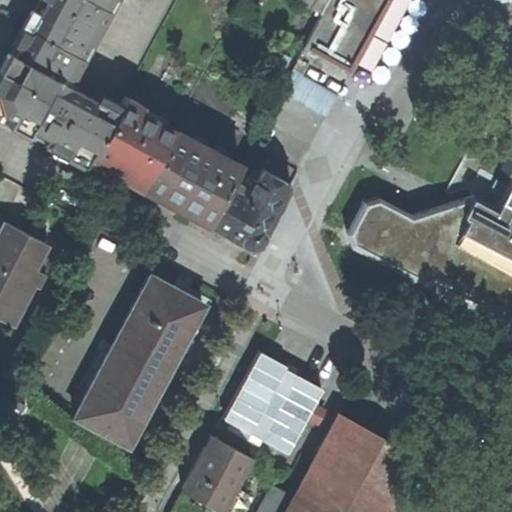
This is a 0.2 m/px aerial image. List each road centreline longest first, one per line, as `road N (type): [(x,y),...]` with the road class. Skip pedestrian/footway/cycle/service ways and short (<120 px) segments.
road 1 (residential): [(268,282),(0,134)]
road 2 (residential): [(511,411),(268,282)]
road 3 (residential): [(268,282),(149,511)]
